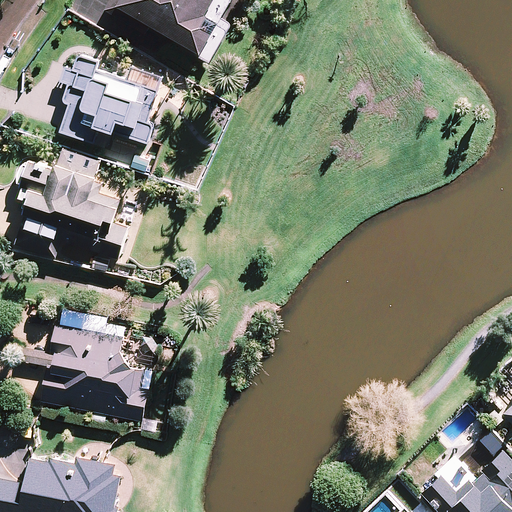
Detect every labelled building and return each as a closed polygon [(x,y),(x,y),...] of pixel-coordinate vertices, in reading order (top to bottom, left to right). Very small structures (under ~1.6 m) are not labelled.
[(152,31),(204,61),(222,29),(210,23),(223,0),(222,0),(118,0),(109,16),(148,38),(152,31)] [(119,138),(153,149),(159,127),(154,126),(164,95),(101,75),(104,66),(83,59),(78,74),(70,71),(65,87),(73,90),(68,108),(74,110),(65,137),(100,148),(104,137),(118,142),(119,138)] [(67,245),(123,262),(133,231),(120,226),(127,204),(104,197),(107,187),(34,164),(26,192),(37,196),(20,248),(62,261),(67,245)] [(53,368),(46,404),(146,424),(152,393),(146,392),(149,378),(137,375),(140,361),(125,358),(128,341),(61,328),(55,356),(55,357),(60,358),(58,369),(53,368)] [(58,369),(60,358),(55,357),(55,356),(28,351),(26,364),(53,369),(53,368),(58,369)] [(511,511),(511,461),(503,452),(481,473),(484,476),(472,487),(469,483),(457,495),(442,479),(427,492),(445,511),(511,511)] [(0,481),(0,511),(118,511),(125,480),(117,479),(119,469),(82,462),(81,467),(55,462),(54,467),(35,463),(30,487),(0,481)]
